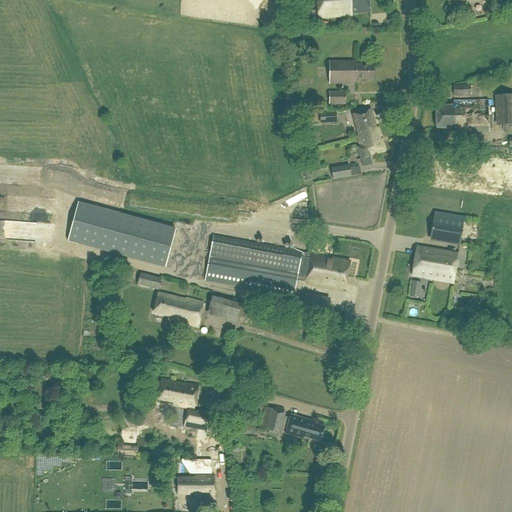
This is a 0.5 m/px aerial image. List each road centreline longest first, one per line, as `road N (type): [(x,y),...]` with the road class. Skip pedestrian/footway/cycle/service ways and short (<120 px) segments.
road 1 (tertiary): [(351,420),(411,111),(409,0)]
road 2 (unclassified): [(351,420),(238,390),(221,394),(214,404),(227,511)]
